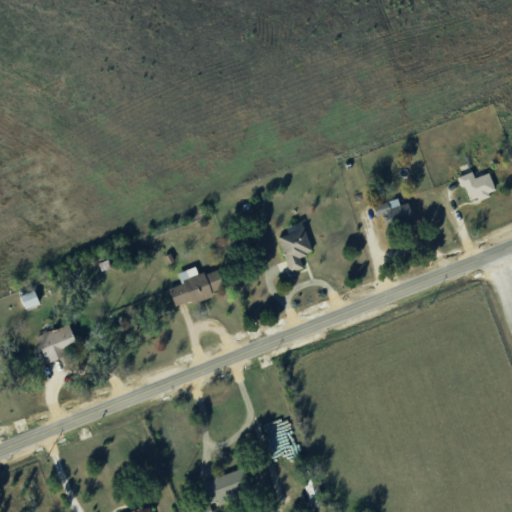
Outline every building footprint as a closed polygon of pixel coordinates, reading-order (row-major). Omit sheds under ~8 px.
[(470,200),(479,196),(479,198),(498,191),(490,171),(476,177),(473,170),(460,176),(470,200)] [(374,205),(378,215),(385,212),(390,226),(415,217),(410,201),(401,204),(399,197),(374,205)] [(314,250),(303,220),(293,224),(295,230),(278,237),(291,272),(305,267),(301,255),(314,250)] [(170,287),(178,304),(192,298),(194,301),(227,287),(218,267),(201,274),(196,264),(178,273),(182,282),(170,287)] [(40,301),(36,289),(21,294),(26,307),(40,301)] [(37,333),(44,362),(66,356),(63,345),(76,342),(71,324),(37,333)] [(206,481),(213,501),(252,486),(244,466),(206,481)] [(306,482),(311,507),(324,505),(319,479),(306,482)]
